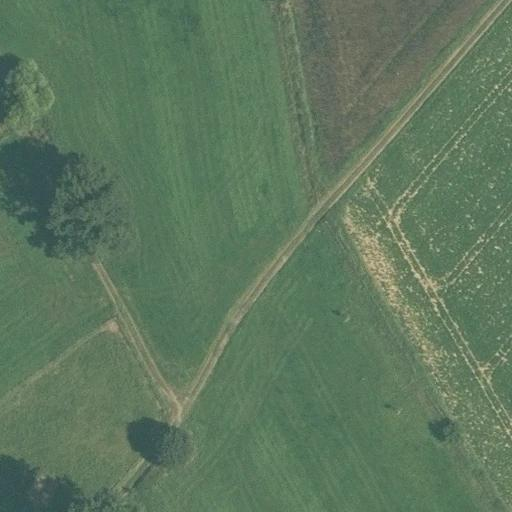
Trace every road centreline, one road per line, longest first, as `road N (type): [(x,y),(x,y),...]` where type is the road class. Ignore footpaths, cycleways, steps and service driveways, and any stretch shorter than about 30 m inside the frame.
road 1 (track): [(511,5),(248,312),(190,420),(120,511)]
road 2 (track): [(0,60),(190,420)]
